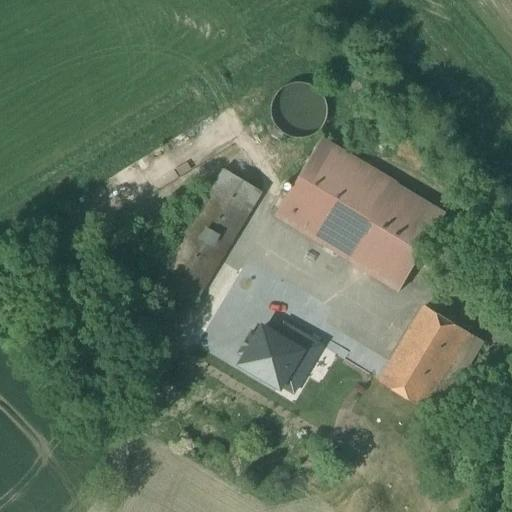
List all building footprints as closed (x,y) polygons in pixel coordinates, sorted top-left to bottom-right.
[(269,113),(271,122),(276,130),(283,136),(291,139),(301,140),(310,137),(318,131),(323,123),(326,114),(325,105),(321,96),(314,89),(306,85),(297,83),(288,85),(280,89),(274,96),(270,104),(269,113)] [(446,216),(319,140),(274,216),(400,292),(446,216)] [(260,192),(223,170),(154,284),(192,306),(260,192)] [(285,359),(288,360),(312,317),(239,273),(190,356),(261,400),(285,359)] [(483,342),(426,307),(380,382),(437,417),(483,342)] [(285,359),(261,400),(348,451),(377,403),(360,392),(354,400),(288,360),(285,359)]
